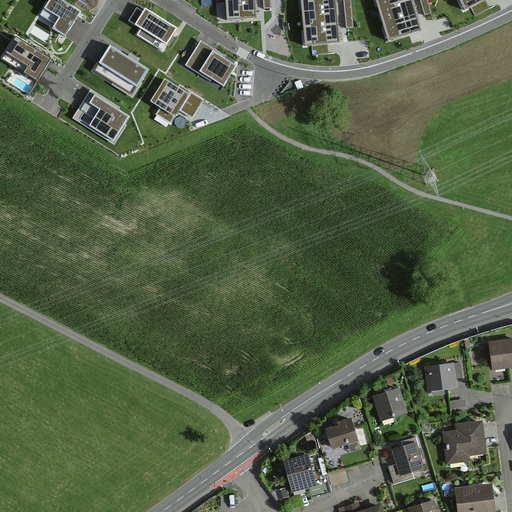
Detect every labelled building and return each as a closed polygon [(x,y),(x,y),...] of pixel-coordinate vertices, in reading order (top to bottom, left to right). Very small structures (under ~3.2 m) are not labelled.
[(82,11),(63,0),(48,0),(40,15),(55,24),(52,28),(66,36),(72,26),(82,11)] [(225,0),(227,20),(257,18),(255,0),(225,0)] [(336,0),(300,0),(305,46),(340,43),(338,16),(336,0)] [(412,0),(375,0),(388,41),(422,31),(416,11),(412,0)] [(459,0),(465,10),(483,0),(459,0)] [(177,28),(145,7),(143,11),(137,7),(132,14),(128,20),(141,29),(137,35),(161,51),(177,28)] [(52,58),(15,35),(0,58),(37,82),(41,76),(52,58)] [(211,81),(212,79),(223,86),(237,66),(224,58),(226,56),(201,40),(185,65),(211,81)] [(128,56),(110,44),(103,54),(102,58),(93,70),(113,83),(111,85),(133,99),(143,83),(141,82),(149,69),(138,62),(140,59),(130,53),(128,56)] [(180,87),(164,78),(149,103),(160,110),(157,115),(171,124),(179,111),(193,119),(205,100),(181,85),(180,87)] [(121,108),(91,89),(83,101),(72,119),(114,145),(127,125),(125,124),(130,117),(119,110),(121,108)] [(511,367),(511,337),(489,341),(493,370),(511,367)] [(463,378),(461,363),(451,364),(451,365),(428,367),(431,392),(456,389),(455,379),(463,378)] [(409,415),(401,389),(374,397),(382,423),(409,415)] [(338,426),(326,430),(333,451),(349,446),(351,454),(361,451),(359,443),(360,443),(352,419),(337,424),(338,426)] [(487,454),(483,420),(457,423),(457,431),(443,432),(446,465),(471,462),(470,456),(487,454)] [(425,470),(418,446),(419,446),(417,438),(403,443),(404,448),(393,452),(397,466),(390,468),(395,485),(415,479),(413,474),(425,470)] [(308,455),(283,462),(292,494),(317,487),(308,455)] [(332,487),(349,483),(346,471),(329,475),(332,487)] [(496,511),(493,484),(456,489),(458,511),(496,511)] [(438,511),(435,501),(408,509),(409,511),(438,511)]
